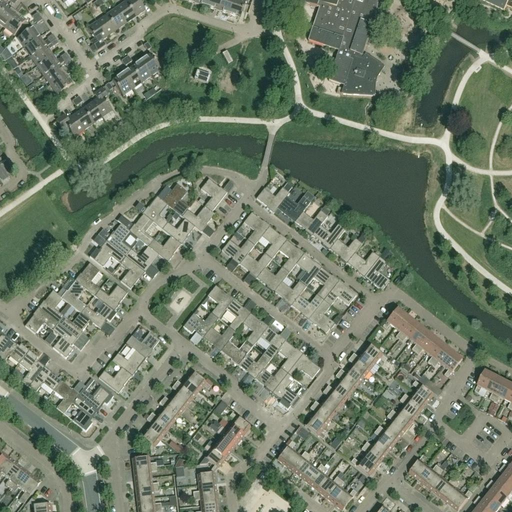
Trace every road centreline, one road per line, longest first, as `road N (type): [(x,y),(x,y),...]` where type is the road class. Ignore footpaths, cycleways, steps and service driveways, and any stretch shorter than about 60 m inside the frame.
road 1 (residential): [(5,309),(167,178),(220,172),(257,188),(246,201)]
road 2 (residential): [(89,70),(168,9),(254,32),(257,0)]
road 3 (residential): [(136,309),(76,373),(5,309)]
road 4 (residential): [(330,358),(200,255)]
road 5 (residential): [(377,302),(246,201)]
road 6 (residential): [(281,427),(182,346)]
